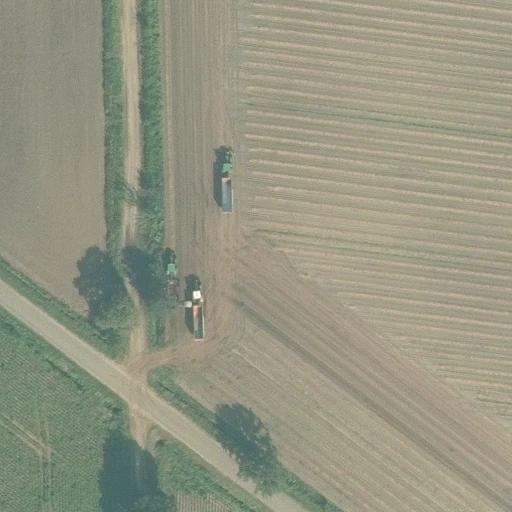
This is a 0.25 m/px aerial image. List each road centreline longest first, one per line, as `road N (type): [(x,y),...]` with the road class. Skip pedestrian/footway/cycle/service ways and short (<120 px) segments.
road 1 (track): [(140,511),(129,0)]
road 2 (tertiary): [(289,511),(0,294)]
